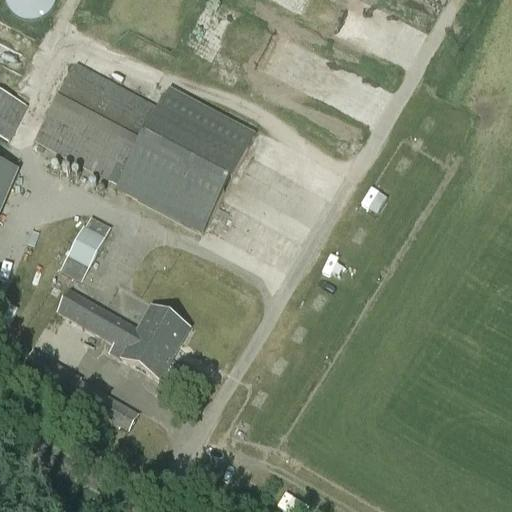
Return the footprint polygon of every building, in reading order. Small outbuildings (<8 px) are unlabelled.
[(4,0),(6,7),(10,15),(17,21),(26,24),(35,24),(44,21),(51,15),(55,7),(56,0),(4,0)] [(161,118),(76,73),(36,148),(121,193),(119,197),(202,241),(255,143),(172,98),(161,118)] [(27,112),(0,96),(0,142),(8,147),(27,112)] [(0,218),(18,176),(0,168),(0,218)] [(365,210),(384,216),(391,196),(372,189),(365,210)] [(362,245),(371,230),(357,222),(348,236),(362,245)] [(68,264),(90,276),(105,247),(84,236),(68,264)] [(161,387),(190,335),(151,313),(136,339),(70,300),(58,321),(112,351),(108,357),(161,387)] [(54,359),(75,364),(80,339),(59,334),(54,359)] [(21,377),(38,387),(78,410),(77,412),(118,435),(120,432),(128,437),(139,419),(81,385),(82,384),(51,366),(34,356),(21,377)]
